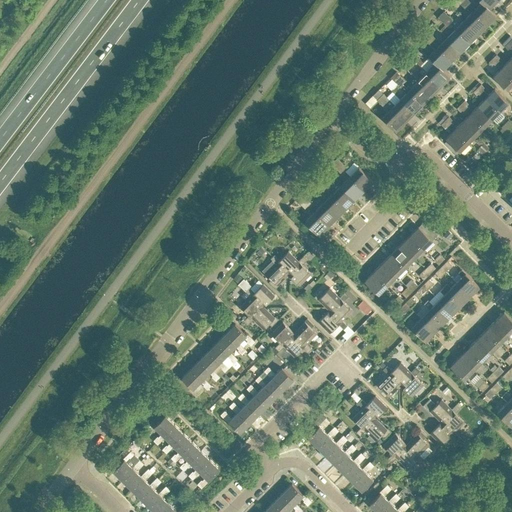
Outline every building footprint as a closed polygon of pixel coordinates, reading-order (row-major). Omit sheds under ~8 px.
[(489,8),(497,0),(480,0),(482,2),(482,1),(489,8)] [(473,10),(487,24),(496,15),(489,8),(482,1),(482,2),(473,10)] [(437,16),(442,21),(448,15),(443,10),(437,16)] [(464,19),(478,33),(487,24),(473,10),(464,19)] [(448,15),(442,21),(447,25),(452,19),(448,15)] [(455,28),(470,42),(478,33),(464,19),(455,28)] [(420,34),(424,39),(430,33),(426,28),(420,34)] [(446,37),(461,51),(470,42),(455,28),(446,37)] [(430,33),(424,39),(429,43),(435,37),(430,33)] [(438,46),(452,60),(461,51),(446,37),(438,46)] [(443,69),(452,60),(438,46),(428,55),(429,56),(435,63),(436,62),(443,69)] [(414,53),(408,59),(413,63),(415,61),(419,58),(414,53)] [(492,65),(493,63),(498,59),(499,57),(496,54),(488,62),(492,65)] [(450,76),(443,69),(436,62),(435,63),(429,56),(423,62),(420,65),(423,68),(426,71),(440,85),(450,76)] [(413,63),(408,59),(404,63),(409,67),(413,63)] [(493,75),(507,89),(511,84),(511,77),(501,67),(503,65),(498,59),(493,63),(499,69),(493,75)] [(511,61),(509,59),(503,65),(501,67),(511,77),(511,61)] [(418,80),(432,94),(440,85),(426,71),(423,68),(420,70),(420,72),(423,75),(418,80)] [(390,77),(395,81),(401,75),(396,71),(390,77)] [(406,92),(400,98),(414,112),(423,103),(409,89),(402,83),(405,80),(401,75),(395,81),(399,86),(406,92)] [(409,89),(423,103),(432,94),(418,80),(409,89)] [(476,95),(478,93),(482,89),(484,87),(480,83),(473,91),(476,95)] [(486,97),(500,110),(508,102),(494,88),(488,94),(486,97)] [(372,95),(377,99),(383,93),(378,89),(372,95)] [(478,105),(492,119),(500,110),(486,97),(488,94),(482,89),(478,93),(484,99),(478,105)] [(383,93),(377,99),(380,102),(379,102),(388,110),(382,117),(396,130),(405,121),(384,101),(388,98),(383,93)] [(394,104),(388,98),(384,101),(405,121),(414,112),(400,98),(394,104)] [(460,111),(462,109),(466,105),(468,103),(464,100),(457,107),(460,111)] [(467,115),(462,121),(476,135),(484,127),(470,113),(472,110),(466,105),(462,109),(467,115)] [(470,113),(484,127),(492,119),(478,105),(472,110),(470,113)] [(444,127),(446,125),(450,121),(452,119),(448,116),(441,124),(444,127)] [(450,121),(446,125),(451,131),(445,137),(459,151),(468,143),(454,129),(456,127),(450,121)] [(462,121),(456,127),(454,129),(468,143),(476,135),(462,121)] [(331,163),(336,168),(341,162),(337,157),(331,163)] [(341,162),(336,168),(340,172),(346,166),(341,162)] [(359,166),(350,176),(364,190),(373,180),(359,166)] [(313,181),(318,185),(324,179),(319,175),(313,181)] [(350,176),(341,185),(355,198),(364,190),(350,176)] [(324,179),(318,185),(322,190),(328,184),(324,179)] [(341,185),(332,194),(346,207),(355,198),(341,185)] [(296,199),(300,203),(306,197),(301,193),(296,199)] [(332,194),(323,203),(337,216),(346,207),(332,194)] [(306,197),(300,203),(305,208),(310,202),(306,197)] [(323,203),(314,211),(328,225),(337,216),(323,203)] [(328,225),(314,211),(305,221),(319,235),(328,225)] [(418,225),(409,235),(423,249),(437,234),(432,229),(427,234),(418,225)] [(452,235),(448,231),(444,235),(448,239),(452,235)] [(409,235),(400,244),(414,258),(423,249),(409,235)] [(400,244),(391,253),(405,267),(414,258),(400,244)] [(260,255),(265,251),(261,247),(256,252),(260,255)] [(277,262),(288,273),(299,262),(298,261),(298,260),(288,250),(279,259),(274,254),(270,258),(272,259),(276,263),(277,262)] [(391,253),(382,262),(396,276),(405,267),(391,253)] [(434,259),(438,264),(444,258),(440,253),(434,259)] [(288,273),(299,284),(311,273),(302,264),(307,259),(303,255),(298,260),(298,261),(299,262),(288,273)] [(277,284),(288,273),(277,262),(276,263),(272,259),(262,269),(271,279),(268,281),(275,288),(278,285),(277,284)] [(447,260),(441,266),(445,271),(451,265),(447,260)] [(382,262),(373,271),(387,285),(396,276),(382,262)] [(431,262),(425,268),(429,273),(435,267),(431,262)] [(445,271),(441,266),(435,272),(440,277),(445,271)] [(429,273),(425,268),(419,274),(424,279),(429,273)] [(462,275),(456,281),(470,295),(479,286),(462,269),(458,272),(462,275)] [(327,280),(334,273),(331,270),(324,276),(327,280)] [(387,285),(373,271),(364,280),(378,294),(387,285)] [(274,294),(263,283),(254,292),(249,287),(251,285),(243,278),(238,284),(245,291),(250,296),(251,296),(252,295),(263,306),(274,294)] [(429,278),(423,284),(427,289),(433,283),(429,278)] [(413,280),(407,286),(412,291),(418,285),(413,280)] [(443,287),(461,304),(470,295),(456,281),(451,287),(447,282),(443,286),(443,287)] [(427,289),(423,284),(417,290),(422,295),(427,289)] [(412,291),(407,286),(401,292),(406,297),(412,291)] [(329,309),(340,298),(339,297),(329,287),(324,292),(321,290),(314,296),(317,299),(318,299),(329,309)] [(348,296),(351,298),(356,293),(350,287),(344,292),(348,296)] [(444,294),(438,299),(452,313),(461,304),(443,287),(440,290),(444,294)] [(329,309),(341,320),(342,319),(352,309),(343,301),(348,296),(344,292),(339,297),(340,298),(329,309)] [(252,317),(263,306),(252,295),(251,296),(250,296),(240,306),(249,314),(244,320),(248,323),(253,318),(252,317)] [(392,301),(397,306),(403,300),(398,295),(392,301)] [(411,296),(405,302),(410,307),(415,301),(411,296)] [(429,308),(443,322),(452,313),(438,299),(433,304),(428,299),(424,303),(429,308)] [(410,307),(405,302),(399,308),(404,313),(410,307)] [(366,313),(371,308),(368,305),(363,311),(366,313)] [(253,318),(263,328),(269,323),(271,325),(278,319),(275,316),(274,316),(263,306),(252,317),(253,318)] [(429,308),(420,317),(434,331),(443,322),(429,308)] [(338,323),(343,328),(347,325),(342,319),(341,320),(329,309),(318,321),(329,332),(338,323)] [(511,318),(504,311),(495,320),(509,334),(511,330),(511,318)] [(434,331),(420,317),(415,323),(410,318),(406,322),(425,340),(434,331)] [(294,332),(294,333),(305,344),(306,342),(306,343),(316,333),(311,327),(314,324),(307,318),(304,321),(305,322),(294,332)] [(495,320),(486,329),(500,343),(509,334),(495,320)] [(275,347),(279,350),(284,345),(283,344),(294,333),(294,332),(283,321),(271,333),(280,341),(275,347)] [(235,323),(226,332),(237,344),(239,342),(244,337),(247,340),(247,341),(251,345),(255,341),(247,333),(246,334),(235,323)] [(354,331),(347,325),(343,328),(346,331),(342,334),(347,338),(354,331)] [(486,329),(477,338),(491,352),(500,343),(486,329)] [(226,332),(217,341),(229,352),(230,351),(235,346),(239,349),(238,350),(242,354),(246,350),(239,342),(237,344),(226,332)] [(284,345),(294,355),(303,347),(308,352),(312,348),(306,343),(306,342),(305,344),(294,333),(283,344),(284,345)] [(477,338),(468,347),(482,361),(491,352),(477,338)] [(217,341),(208,350),(220,361),(221,360),(227,354),(230,358),(229,358),(233,362),(237,358),(230,351),(229,352),(217,341)] [(273,345),(270,349),(275,354),(279,350),(275,347),(273,345)] [(468,347),(459,356),(473,370),(482,361),(468,347)] [(248,353),(253,359),(257,355),(252,349),(248,353)] [(208,350),(200,359),(211,370),(213,369),(218,363),(221,366),(220,367),(224,371),(229,367),(221,360),(220,361),(208,350)] [(473,370),(459,356),(450,365),(464,379),(473,370)] [(200,359),(191,368),(202,379),(204,377),(209,372),(212,375),(212,376),(216,380),(220,376),(213,369),(211,370),(200,359)] [(389,373),(400,384),(412,373),(410,372),(410,371),(400,361),(392,370),(386,365),(383,369),(388,374),(389,373)] [(400,384),(412,395),(423,384),(414,375),(421,369),(417,365),(410,371),(410,372),(412,373),(400,384)] [(499,365),(493,371),(497,376),(503,370),(499,365)] [(264,370),(271,377),(273,376),(284,387),(293,378),(282,367),(275,374),(271,371),(272,370),(268,366),(264,370)] [(202,379),(191,368),(182,377),(193,388),(200,381),(204,384),(203,385),(207,389),(211,385),(204,377),(202,379)] [(511,374),(511,372),(508,369),(503,375),(507,380),(511,374)] [(497,376),(493,371),(487,377),(491,382),(497,376)] [(388,374),(378,384),(383,389),(381,392),(387,399),(390,396),(390,395),(400,384),(389,373),(388,374)] [(255,379),(262,386),(264,385),(275,396),(284,387),(273,376),(271,377),(266,383),(263,380),(263,379),(259,375),(255,379)] [(480,376),(474,383),(478,386),(484,380),(480,376)] [(478,386),(482,391),(488,385),(484,380),(478,386)] [(496,381),(491,387),(495,392),(501,386),(496,381)] [(246,388),(254,395),(255,394),(267,405),(275,396),(264,385),(262,386),(257,392),(254,388),(255,388),(251,384),(246,388)] [(495,392),(491,387),(485,393),(489,398),(495,392)] [(238,396),(245,404),(246,402),(258,414),(267,405),(255,394),(254,395),(248,400),(245,397),(246,396),(242,392),(238,396)] [(361,398),(357,402),(362,407),(363,407),(364,406),(375,417),(376,417),(387,406),(375,395),(366,403),(361,398)] [(430,398),(423,405),(426,408),(433,401),(430,398)] [(433,401),(426,408),(429,411),(430,410),(441,421),(452,410),(451,409),(451,408),(441,398),(436,404),(433,401)] [(229,405),(236,412),(238,411),(249,423),(258,414),(246,402),(245,404),(240,409),(236,406),(237,405),(233,401),(229,405)] [(511,424),(511,408),(506,402),(497,412),(511,425),(511,424)] [(452,410),(441,421),(452,432),(454,431),(464,421),(455,412),(460,407),(456,403),(451,408),(451,409),(452,410)] [(363,407),(362,407),(352,417),(361,426),(356,431),(360,435),(365,430),(364,428),(375,417),(364,406),(363,407)] [(238,411),(236,412),(231,418),(228,415),(228,414),(224,410),(220,414),(228,422),(229,421),(240,432),(249,423),(238,411)] [(318,425),(325,417),(321,413),(314,421),(318,425)] [(157,444),(165,436),(163,435),(174,423),(165,414),(154,426),(161,433),(158,436),(157,436),(153,440),(157,444)] [(308,437),(317,446),(328,434),(327,433),(322,428),(325,424),(326,425),(330,421),(325,417),(318,425),(319,426),(308,437)] [(365,430),(375,440),(381,434),(384,437),(390,430),(387,428),(386,428),(376,417),(375,417),(364,428),(365,430)] [(441,421),(430,432),(441,444),(450,435),(455,440),(459,436),(454,431),(452,432),(441,421)] [(166,452),(174,445),(172,444),(183,432),(174,423),(163,435),(165,436),(170,442),(167,445),(166,444),(162,448),(166,452)] [(317,446),(326,454),(337,443),(336,442),(330,436),(334,433),(334,434),(338,430),(334,426),(327,433),(328,434),(317,446)] [(406,444),(417,455),(419,454),(429,444),(423,438),(426,436),(419,429),(416,432),(417,433),(406,444)] [(175,461),(182,454),(181,452),(192,441),(183,432),(172,444),(174,445),(179,451),(176,454),(175,453),(171,457),(175,461)] [(396,457),(396,456),(395,455),(406,444),(395,433),(384,444),(392,453),(387,458),(391,462),(396,457)] [(326,454),(335,463),(346,452),(345,451),(339,445),(342,442),(343,443),(347,439),(343,434),(336,442),(337,443),(326,454)] [(184,470),(191,463),(190,461),(201,450),(192,441),(181,452),(182,454),(188,459),(184,462),(180,466),(184,470)] [(335,463),(343,472),(355,461),(353,459),(348,454),(351,451),(352,451),(356,447),(352,443),(345,451),(346,452),(335,463)] [(417,455),(406,444),(395,455),(396,456),(396,457),(406,467),(415,458),(420,463),(424,459),(419,454),(417,455)] [(132,466),(139,459),(135,454),(131,450),(123,458),(124,459),(113,470),(122,479),(133,467),(132,466)] [(193,479),(200,471),(198,470),(210,459),(201,450),(190,461),(191,463),(196,468),(193,471),(192,470),(188,474),(193,479)] [(343,472),(352,481),(364,469),(362,468),(358,464),(361,459),(365,456),(362,453),(361,452),(353,459),(355,461),(343,472)] [(122,479),(131,488),(142,476),(141,475),(135,470),(139,466),(139,467),(143,463),(139,459),(132,466),(133,467),(122,479)] [(198,470),(200,471),(205,477),(202,480),(201,479),(197,483),(201,487),(209,480),(208,479),(219,468),(210,459),(198,470)] [(364,469),(352,481),(361,490),(373,478),(365,471),(369,468),(370,469),(374,465),(369,461),(362,468),(364,469)] [(131,488),(140,497),(151,485),(150,484),(144,478),(147,475),(148,476),(152,472),(148,468),(141,475),(142,476),(131,488)] [(140,497),(148,505),(160,494),(158,493),(153,487),(156,484),(157,485),(161,481),(157,476),(150,484),(151,485),(140,497)] [(292,483),(283,492),(294,503),(295,502),(301,497),(304,500),(303,501),(307,505),(311,501),(304,493),(303,494),(292,483)] [(369,503),(377,511),(378,511),(390,501),(388,500),(383,494),(386,491),(387,492),(391,488),(387,484),(379,491),(380,492),(369,503)] [(148,505),(155,511),(159,511),(169,503),(167,501),(162,496),(165,493),(166,493),(170,489),(166,485),(158,493),(160,494),(148,505)] [(283,492),(274,501),(285,511),(287,511),(292,505),(295,509),(294,509),(297,511),(299,511),(303,509),(295,502),(294,503),(283,492)] [(378,511),(396,511),(399,510),(397,508),(392,503),(395,500),(396,501),(400,497),(396,492),(388,500),(390,501),(378,511)] [(169,503),(159,511),(177,511),(178,511),(171,505),(174,501),(175,502),(179,498),(175,494),(167,501),(169,503)] [(274,501),(265,509),(267,511),(287,511),(285,511),(274,501)] [(396,511),(400,511),(401,511),(404,509),(405,509),(409,505),(404,501),(397,508),(399,510),(396,511)]
